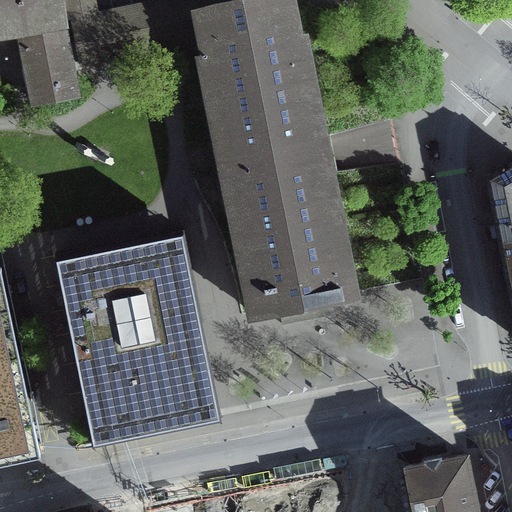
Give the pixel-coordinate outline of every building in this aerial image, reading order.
[(0,0),(0,34),(18,31),(18,33),(20,33),(34,104),(74,96),(59,24),(62,23),(59,6),(62,5),(61,0),(0,0)] [(194,0),(167,0),(95,14),(91,0),(61,0),(62,5),(75,68),(77,67),(203,42),(200,28),(194,0)] [(201,56),(252,315),(303,305),(353,295),(301,36),(296,37),(288,0),(240,0),(216,5),(197,11),(200,28),(206,55),(201,56)] [(497,235),(499,241),(511,238),(511,160),(486,177),(497,235)] [(58,253),(98,438),(218,412),(208,366),(179,227),(58,253)] [(511,238),(499,241),(501,250),(511,308),(511,307),(511,238)] [(0,461),(39,453),(8,308),(0,272),(0,461)] [(476,511),(465,454),(434,460),(408,465),(417,511),(476,511)] [(417,511),(408,465),(169,511),(417,511)]
